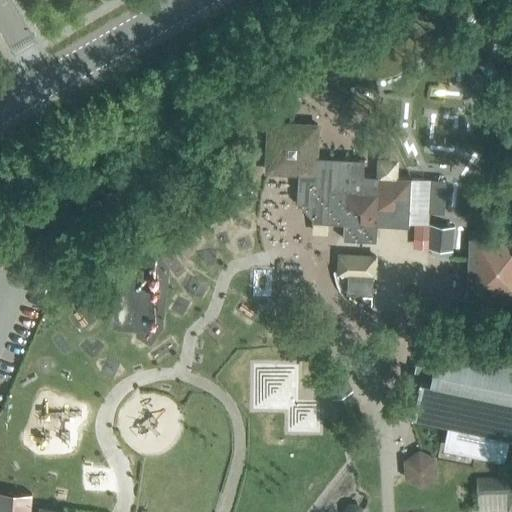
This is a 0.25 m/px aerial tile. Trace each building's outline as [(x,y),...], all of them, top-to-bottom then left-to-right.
[(409,226),(412,177),(364,175),(365,159),(319,156),(321,121),(268,119),(265,172),(299,174),(297,204),(301,205),(313,217),(312,221),(344,223),(343,239),(377,241),(378,208),(393,209),(392,225),(409,226)] [(478,213),(481,197),(472,196),(469,212),(478,213)] [(414,237),(428,237),(428,223),(414,223),(414,237)] [(452,256),(455,226),(431,224),(428,247),(432,247),(431,254),(452,256)] [(511,243),(478,243),(476,291),(511,292),(511,243)] [(374,293),(376,256),(340,254),(339,271),(348,272),(347,291),(374,293)] [(511,355),(509,355),(511,343),(492,339),(489,351),(439,340),(440,340),(438,339),(430,379),(420,377),(412,418),(413,418),(413,417),(452,425),(448,445),(503,456),(507,437),(511,437),(511,355)] [(325,382),(332,400),(352,391),(345,374),(325,382)] [(438,476),(437,456),(420,448),(404,459),(405,478),(422,486),(438,476)] [(511,475),(476,476),(478,498),(510,497),(511,498),(511,475)] [(0,511),(30,511),(32,494),(0,490),(0,511)] [(363,511),(364,509),(363,506),(361,504),(358,502),(355,501),(352,501),(348,502),(346,503),(344,506),(343,511),(342,511),(363,511)]
